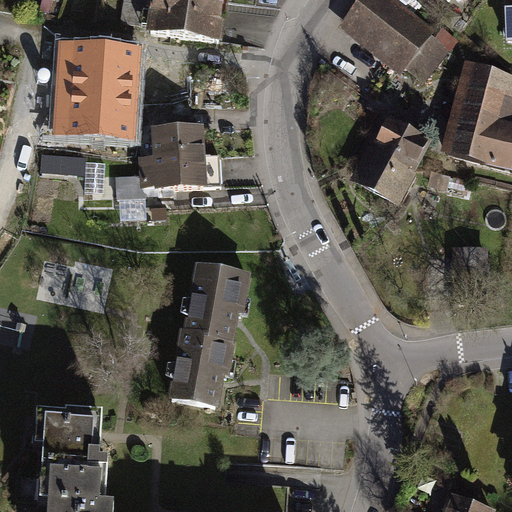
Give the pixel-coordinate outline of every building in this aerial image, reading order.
[(149,0),(145,34),(220,46),(226,0),(149,0)] [(446,50),(382,0),(367,0),(348,25),(421,82),(446,50)] [(58,49),(53,137),(129,140),(131,98),(133,53),(58,49)] [(511,79),(471,68),(448,157),(511,173),(511,101),(509,101),(511,90),(511,79)] [(373,154),(412,175),(428,147),(388,126),(381,139),(373,135),(365,150),(373,154)] [(204,129),(150,132),(152,161),(139,162),(140,192),(155,192),(155,195),(207,192),(207,190),(221,189),(220,159),(206,159),(204,129)] [(412,175),(373,154),(357,183),(397,204),(412,175)] [(86,161),(42,157),(41,175),(84,179),(86,161)] [(90,187),(105,189),(109,165),(93,162),(90,187)] [(446,179),(433,175),(430,185),(444,188),(446,179)] [(25,239),(18,295),(65,300),(71,244),(25,239)] [(486,258),(455,258),(455,303),(486,303),(486,258)] [(179,341),(168,408),(219,416),(229,353),(235,354),(248,282),(197,273),(184,342),(179,341)] [(111,511),(112,511),(104,511),(107,464),(97,463),(100,417),(65,415),(65,419),(35,417),(33,448),(42,448),(38,505),(47,505),(46,511),(111,511)] [(492,511),(451,497),(445,511),(492,511)]
